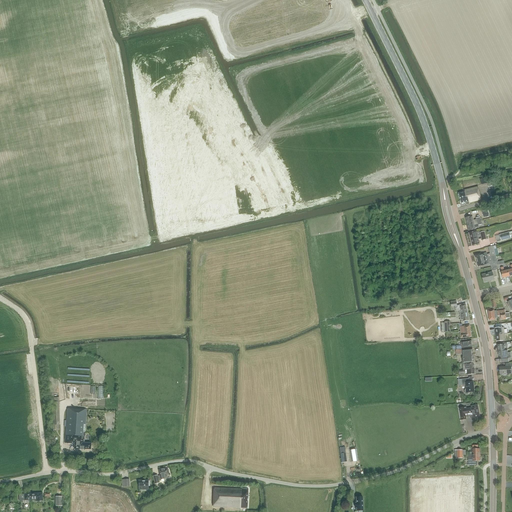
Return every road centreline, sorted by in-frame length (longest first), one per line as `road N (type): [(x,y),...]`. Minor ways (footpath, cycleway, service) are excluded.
road 1 (unclassified): [(0,482),(188,460),(317,486),(401,469),(492,430)]
road 2 (primary): [(442,182),(413,96),(365,0)]
